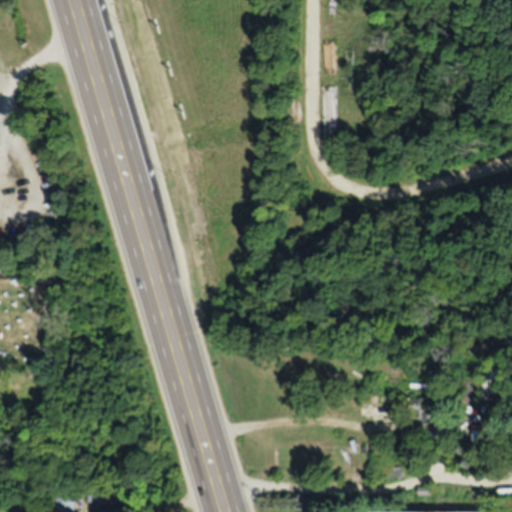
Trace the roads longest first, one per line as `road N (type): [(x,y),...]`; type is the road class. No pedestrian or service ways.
road 1 (primary): [(219,511),(71,0)]
road 2 (track): [(316,0),(317,134),(347,187),(401,195),(511,162)]
